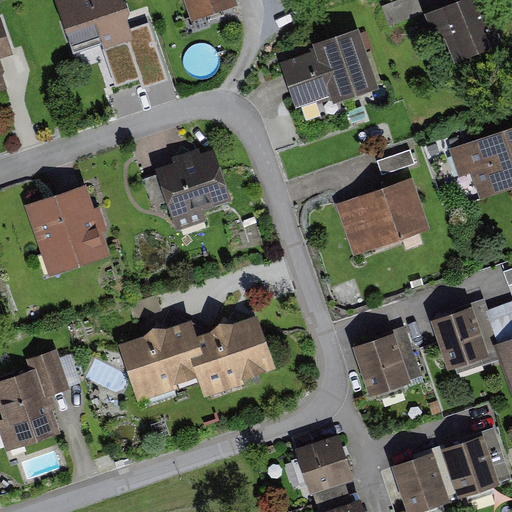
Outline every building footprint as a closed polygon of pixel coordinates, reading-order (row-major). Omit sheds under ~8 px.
[(131,0),(63,0),(80,49),(141,28),(131,0)] [(236,0),(184,0),(192,22),(239,6),(236,0)] [(491,0),(464,0),(436,10),(453,59),(506,40),(491,0)] [(0,91),(8,89),(3,75),(5,72),(0,60),(14,55),(1,17),(0,17),(0,91)] [(382,90),(360,29),(314,45),(316,51),(282,63),(298,109),(318,101),(319,105),(332,100),(335,106),(382,90)] [(511,128),(450,150),(460,178),(473,174),(483,200),(511,189),(511,128)] [(219,150),(162,168),(181,225),(238,206),(219,150)] [(411,150),(377,161),(380,168),(382,176),(416,165),(411,150)] [(413,178),(336,205),(355,257),(432,230),(413,178)] [(92,181),(32,202),(55,271),(115,251),(92,181)] [(475,305),(439,318),(457,366),(493,353),(475,305)] [(243,379),(276,368),(259,316),(200,336),(195,319),(118,344),(138,404),(181,390),(179,385),(199,378),(206,397),(245,385),(243,379)] [(411,326),(360,344),(376,390),(428,372),(411,326)] [(511,339),(502,343),(511,370),(511,339)] [(31,371),(0,381),(0,408),(4,420),(0,421),(0,432),(6,452),(61,434),(54,412),(57,408),(52,395),(71,389),(57,349),(27,359),(31,371)] [(489,430),(450,444),(469,496),(507,482),(489,430)] [(340,433),(303,446),(318,490),(356,476),(340,433)] [(440,449),(399,463),(417,511),(457,497),(440,449)] [(371,511),(365,495),(323,510),(323,511),(371,511)]
